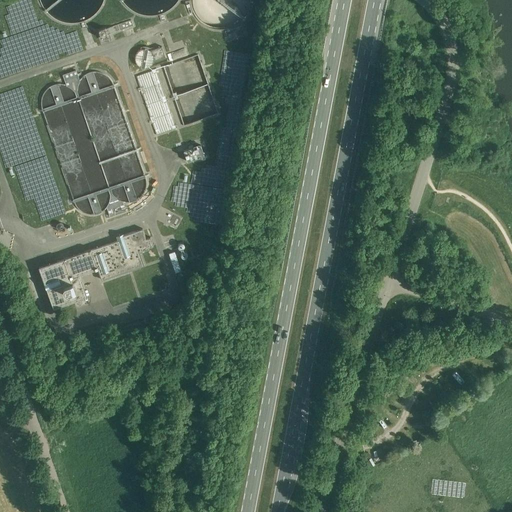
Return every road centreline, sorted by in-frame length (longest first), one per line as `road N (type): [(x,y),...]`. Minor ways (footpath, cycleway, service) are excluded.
road 1 (primary): [(278,511),(375,0)]
road 2 (primary): [(343,0),(247,511)]
road 3 (unclassified): [(388,283),(452,85),(451,38),(425,0)]
road 4 (unclassified): [(322,511),(388,283)]
road 5 (unclassified): [(58,511),(0,337)]
road 6 (unclassified): [(511,326),(388,283)]
